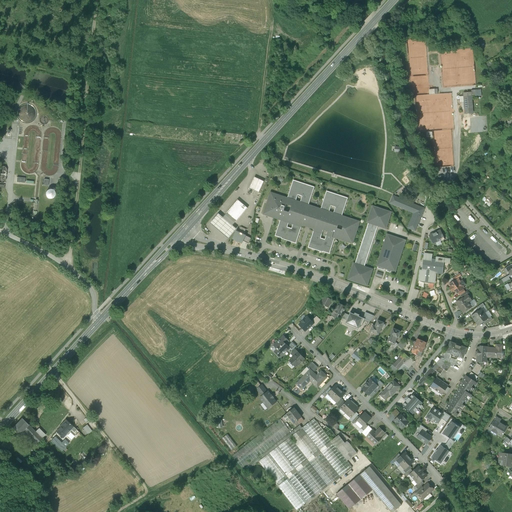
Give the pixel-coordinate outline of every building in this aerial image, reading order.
[(473,114),(471,97),(471,92),(463,93),(463,97),(464,103),(465,104),(465,111),(464,111),(465,114),(473,114)] [(257,178),(254,177),(249,188),(252,189),(256,192),(259,193),(264,182),(261,180),(257,178)] [(320,211),(308,207),(314,187),(293,180),(287,199),(271,193),(264,214),(280,219),(275,236),(281,238),(281,239),(296,244),(302,223),(315,227),(308,248),(323,252),(329,254),(335,237),(352,243),(359,222),(342,216),(348,198),(326,191),(320,211)] [(229,195),(232,197),(241,186),(239,184),(229,195)] [(49,190),(47,190),(46,192),(45,194),(45,196),(46,197),(47,199),(49,199),(51,199),(53,199),(54,198),(55,195),(55,194),(54,192),(53,190),(51,190),(49,190)] [(424,210),(394,198),(391,203),(390,203),(414,213),(408,228),(415,231),(424,210)] [(238,200),(226,213),(226,214),(236,221),(236,222),(247,208),(238,200)] [(372,269),(364,267),(378,226),(386,229),(391,212),(372,206),(367,223),(368,223),(355,264),(353,263),(348,280),(367,286),(372,269)] [(236,221),(226,214),(223,218),(218,214),(210,223),(228,239),(236,229),(232,225),(236,221)] [(440,230),(429,236),(433,244),(440,241),(440,242),(444,240),(440,230)] [(238,232),(236,231),(232,239),(242,243),(243,241),(245,236),(245,235),(243,234),(238,232)] [(391,271),(395,272),(405,240),(387,234),(377,266),(378,266),(377,268),(384,271),(385,269),(387,269),(386,271),(391,273),(391,271)] [(450,263),(450,259),(436,257),(436,260),(431,259),(432,255),(424,253),(423,260),(423,261),(425,261),(424,265),(423,264),(422,271),(420,270),(419,278),(418,281),(423,281),(423,282),(430,283),(430,282),(435,283),(436,273),(442,274),(444,262),(450,263)] [(454,281),(449,284),(451,287),(449,288),(451,292),(453,291),(454,292),(457,293),(458,293),(463,289),(465,288),(463,286),(465,285),(462,280),(460,281),(458,278),(454,281)] [(462,298),(456,302),(463,313),(473,307),(471,304),(469,304),(468,302),(471,300),(468,294),(462,298)] [(332,300),(325,296),(321,304),(324,305),(327,307),(328,308),(332,300)] [(339,303),(336,310),(335,309),(332,313),(332,316),(334,318),(338,317),(339,314),(341,315),(342,313),(344,309),(345,307),(345,305),(344,306),(344,305),(343,305),(339,303)] [(477,312),(475,313),(475,314),(472,316),(475,320),(484,313),(482,309),(479,311),(477,312)] [(369,323),(375,316),(365,312),(363,318),(365,319),(364,321),(369,323)] [(347,321),(345,324),(358,330),(360,325),(362,326),(364,321),(365,319),(363,318),(359,316),(359,315),(355,313),(354,314),(350,313),(349,315),(347,321)] [(484,313),(475,320),(478,325),(484,322),(488,318),(484,313)] [(317,316),(311,321),(313,323),(313,324),(315,327),(321,320),(317,316)] [(307,317),(299,325),(305,331),(313,324),(313,323),(311,321),(307,317)] [(384,323),(378,320),(375,326),(372,325),(370,331),(379,335),(382,328),(384,328),(385,325),(383,324),(384,323)] [(393,328),(390,335),(389,336),(388,337),(389,337),(387,340),(395,344),(395,343),(397,338),(400,332),(400,331),(399,330),(398,330),(397,330),(393,328)] [(289,341),(284,336),(273,346),(277,349),(284,343),(286,344),(289,341)] [(418,339),(417,339),(416,342),(414,341),(413,342),(412,344),(415,345),(413,348),(417,350),(418,350),(422,341),(421,341),(421,340),(419,339),(418,339)] [(422,341),(418,350),(422,352),(426,343),(425,343),(425,342),(423,341),(422,341)] [(292,342),(288,346),(289,348),(292,351),(296,346),(292,342)] [(467,348),(450,342),(444,358),(443,360),(446,361),(448,362),(450,357),(456,360),(456,361),(457,361),(461,363),(467,348)] [(277,349),(274,352),(280,358),(289,348),(288,346),(286,344),(284,343),(277,349)] [(396,343),(395,343),(395,344),(393,346),(391,345),(390,347),(391,348),(388,351),(390,353),(397,345),(398,345),(396,343)] [(491,348),(487,348),(487,357),(501,358),(502,349),(502,345),(496,345),(496,349),(491,348)] [(480,347),(477,347),(477,351),(476,350),(476,354),(477,354),(477,361),(478,362),(481,362),(483,360),(486,361),(487,357),(487,348),(487,347),(481,346),(480,347)] [(304,359),(295,350),(291,354),(294,356),(289,361),(295,367),(299,364),(302,361),(304,359)] [(362,357),(356,351),(351,357),(358,362),(362,357)] [(404,353),(393,365),(398,370),(400,367),(403,364),(405,361),(406,360),(408,360),(410,359),(404,353)] [(437,364),(420,383),(422,385),(435,370),(437,368),(439,366),(441,367),(443,365),(445,362),(446,361),(443,360),(444,358),(441,358),(436,364),(437,364)] [(318,367),(312,362),(307,368),(309,370),(310,370),(313,373),(318,367)] [(409,369),(403,364),(400,367),(406,372),(409,369)] [(313,373),(310,370),(309,370),(296,384),(302,389),(310,380),(317,387),(326,378),(326,377),(326,376),(324,374),(323,374),(321,373),(320,373),(318,374),(318,375),(317,377),(313,373)] [(468,377),(466,375),(462,381),(471,387),(475,382),(468,377)] [(442,382),(436,378),(435,379),(432,384),(429,388),(432,389),(436,391),(442,382)] [(373,382),(370,380),(367,383),(367,382),(367,383),(365,385),(364,385),(365,386),(362,389),(365,391),(365,392),(366,392),(366,393),(369,395),(373,391),(377,386),(376,385),(373,382),(374,382),(373,382)] [(393,381),(385,390),(384,390),(381,394),(386,399),(390,395),(391,396),(394,393),(396,390),(396,391),(400,387),(393,381)] [(462,381),(458,386),(469,394),(469,393),(468,392),(471,387),(462,381)] [(442,382),(436,391),(439,393),(439,394),(441,396),(444,392),(447,387),(448,386),(442,382)] [(382,387),(378,383),(376,385),(377,386),(373,391),(376,394),(382,387)] [(267,392),(262,385),(256,389),(262,396),(267,392)] [(332,389),(327,394),(328,394),(326,396),(325,397),(329,401),(332,398),(340,390),(335,385),(332,389)] [(469,394),(458,386),(460,388),(456,393),(465,399),(469,394)] [(329,387),(323,393),(326,396),(328,394),(327,394),(332,389),(329,387)] [(340,390),(332,398),(337,402),(337,403),(341,398),(345,394),(340,390)] [(262,396),(260,398),(268,408),(276,402),(273,398),(274,398),(272,395),(271,395),(268,391),(267,392),(262,396)] [(465,399),(456,393),(453,398),(462,404),(465,399)] [(419,412),(422,398),(409,395),(409,398),(404,396),(402,407),(408,409),(407,412),(413,414),(414,411),(419,412)] [(341,398),(337,403),(337,402),(335,404),(338,406),(343,401),(343,400),(341,398)] [(462,404),(453,398),(449,403),(458,410),(462,404)] [(345,403),(340,408),(341,409),(346,413),(354,403),(351,400),(350,401),(348,399),(345,403)] [(338,406),(336,409),(339,411),(341,409),(340,408),(345,403),(343,401),(338,406)] [(354,403),(346,413),(351,417),(351,418),(356,412),(359,409),(357,407),(358,406),(354,403)] [(458,410),(449,403),(445,409),(454,415),(458,410)] [(301,417),(294,408),(287,414),(280,419),(284,424),(291,419),(294,423),(301,417)] [(356,412),(351,418),(351,417),(349,420),(351,422),(357,416),(358,415),(356,412)] [(359,418),(355,423),(361,429),(366,424),(371,419),(364,412),(359,418)] [(403,417),(401,414),(394,421),(396,423),(395,424),(396,425),(397,424),(402,429),(409,423),(406,420),(407,419),(404,416),(403,417)] [(507,427),(499,422),(501,420),(496,417),(488,429),(491,431),(493,429),(498,432),(496,434),(501,437),(507,427)] [(35,432),(22,418),(13,428),(20,435),(22,432),(23,430),(26,433),(24,435),(29,440),(31,438),(34,441),(37,444),(42,439),(42,438),(35,432)] [(280,419),(232,456),(243,469),(291,432),(280,419)] [(323,430),(314,419),(302,428),(305,431),(340,477),(352,467),(347,461),(337,448),(323,430)] [(73,427),(66,420),(63,423),(64,424),(56,432),(63,438),(63,437),(64,437),(65,437),(65,436),(73,427)] [(451,421),(442,433),(452,440),(460,427),(451,421)] [(92,431),(87,425),(83,428),(88,435),(92,431)] [(291,432),(243,469),(245,472),(258,462),(264,457),(269,454),(278,446),(290,437),(302,428),(300,425),(291,432)] [(339,435),(336,437),(330,429),(327,427),(323,430),(337,448),(345,443),(339,435)] [(302,428),(290,437),(291,438),(290,439),(291,440),(291,439),(293,441),(305,431),(302,428)] [(379,428),(375,433),(373,430),(367,436),(375,444),(381,438),(380,437),(384,433),(379,428)] [(422,428),(416,437),(427,445),(433,436),(422,428)] [(45,435),(39,429),(35,432),(42,438),(45,435)] [(340,477),(305,431),(293,441),(328,486),(340,477)] [(229,450),(235,447),(228,434),(222,437),(229,450)] [(65,439),(61,443),(55,437),(51,441),(61,451),(69,443),(65,439)] [(293,441),(291,439),(291,440),(290,439),(291,438),(290,437),(278,446),(316,495),(328,486),(293,441)] [(506,437),(502,442),(507,446),(508,444),(511,441),(506,437)] [(345,443),(337,448),(347,461),(357,453),(349,443),(347,441),(345,443)] [(449,451),(440,445),(432,458),(440,464),(449,451)] [(316,495),(278,446),(269,454),(286,476),(307,502),(316,495)] [(401,456),(396,460),(397,460),(401,465),(409,457),(405,452),(401,456)] [(509,455),(509,454),(499,453),(499,459),(504,460),(503,465),(505,465),(509,466),(511,466),(511,457),(510,457),(511,455),(509,455)] [(286,476),(269,454),(264,457),(258,462),(276,484),(286,476)] [(409,457),(401,465),(405,469),(405,470),(410,465),(413,462),(409,457)] [(413,471),(409,475),(414,479),(422,471),(418,466),(413,471)] [(393,511),(401,505),(369,467),(360,475),(373,490),(390,511),(393,511)] [(411,469),(404,475),(406,477),(409,475),(413,471),(411,469)] [(422,471),(414,479),(418,484),(422,481),(427,476),(422,471)] [(360,475),(336,494),(349,509),(373,490),(360,475)] [(307,502),(286,476),(276,484),(296,511),(307,502)] [(422,481),(418,484),(415,486),(418,489),(421,486),(424,483),(422,481)] [(423,488),(418,493),(423,498),(433,489),(428,483),(423,488)] [(418,489),(415,492),(417,495),(418,493),(423,488),(421,486),(418,489)]
